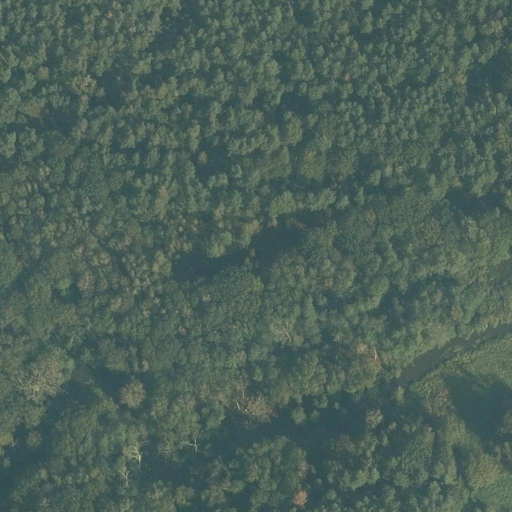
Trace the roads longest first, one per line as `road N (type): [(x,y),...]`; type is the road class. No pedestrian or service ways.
road 1 (track): [(511,159),(102,196)]
road 2 (track): [(511,154),(312,49),(296,32)]
road 3 (track): [(467,52),(440,18),(296,32)]
road 4 (track): [(341,175),(289,0)]
road 5 (track): [(130,223),(0,307)]
road 6 (track): [(0,60),(87,173)]
